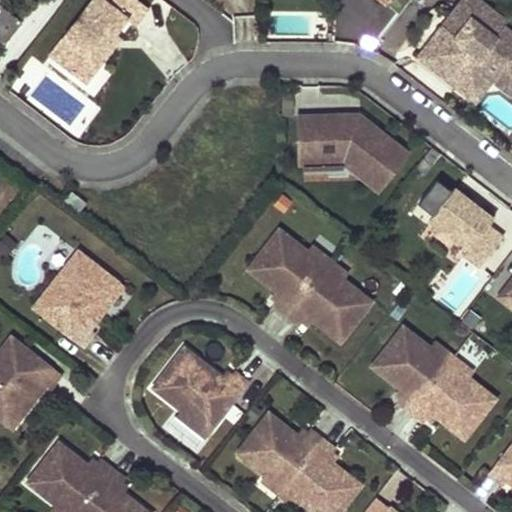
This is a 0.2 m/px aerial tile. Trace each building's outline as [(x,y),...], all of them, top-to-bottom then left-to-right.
[(97,65),(118,37),(129,23),(137,29),(151,12),(135,0),(108,0),(106,3),(101,0),(98,0),(66,42),(78,52),(64,69),(87,88),(102,69),(97,65)] [(511,34),(501,26),(500,17),(476,0),(459,0),(448,15),(462,26),(453,37),(439,27),(416,57),(463,93),(480,72),(489,79),(501,64),(511,71),(511,34)] [(20,26),(0,10),(0,50),(0,51),(20,26)] [(448,15),(439,27),(453,37),(462,26),(448,15)] [(118,37),(97,65),(102,69),(123,41),(118,37)] [(64,69),(78,52),(66,42),(52,60),(64,69)] [(501,64),(489,79),(510,95),(511,92),(511,71),(501,64)] [(480,72),(463,93),(473,101),(489,79),(480,72)] [(404,155),(357,114),(295,114),(295,162),(338,162),(373,192),(404,155)] [(486,229),(491,222),(450,191),(427,221),(467,252),(462,257),(478,269),(501,240),(486,229)] [(72,192),(66,201),(80,212),(87,204),(72,192)] [(311,320),(339,341),(369,302),(341,280),(324,266),(306,252),(278,231),(247,270),(275,292),(280,296),(275,301),(273,305),(286,315),(299,325),(301,322),(306,316),(311,320)] [(306,252),(324,266),(328,261),(310,247),(306,252)] [(117,282),(78,251),(34,307),(83,345),(93,332),(89,329),(84,325),(117,282)] [(346,275),(328,261),(324,266),(341,280),(346,275)] [(511,279),(499,297),(511,307),(511,279)] [(84,325),(89,329),(123,286),(117,282),(84,325)] [(280,296),(275,292),(270,297),(275,301),(280,296)] [(306,326),(311,320),(306,316),(301,322),(306,326)] [(435,417),(463,438),(494,399),(466,377),(448,363),(430,349),(402,328),(371,367),(399,388),(404,392),(399,398),(397,402),(410,412),(423,422),(426,419),(430,413),(435,417)] [(11,337),(0,350),(0,419),(6,424),(39,381),(45,386),(49,389),(59,375),(11,337)] [(430,349),(448,363),(452,358),(434,344),(430,349)] [(185,349),(154,388),(182,410),(210,432),(247,383),(234,373),(232,376),(227,382),(222,378),(185,349)] [(470,371),(452,358),(448,363),(466,377),(470,371)] [(226,372),(222,378),(227,382),(232,376),(226,372)] [(39,381),(6,424),(12,428),(45,386),(39,381)] [(404,392),(399,388),(394,394),(399,398),(404,392)] [(205,437),(210,432),(182,410),(178,416),(205,437)] [(431,423),(435,417),(430,413),(426,419),(431,423)] [(312,511),(339,511),(360,486),(333,464),(328,460),(332,454),(335,451),(322,441),(309,431),(306,434),(302,440),(296,436),(269,414),(238,454),(266,476),(284,490),(302,503),(312,511)] [(301,430),(296,436),(302,440),(306,434),(301,430)] [(86,466),(59,444),(28,483),(56,505),(64,511),(145,511),(123,494),(117,490),(122,484),(125,481),(111,471),(98,460),(96,464),(91,470),(86,466)] [(511,476),(511,446),(490,474),(504,485),(507,481),(511,475),(511,476)] [(328,460),(333,464),(337,458),(332,454),(328,460)] [(91,460),(86,466),(91,470),(96,464),(91,460)] [(279,495),(284,490),(266,476),(262,481),(279,495)] [(117,490),(123,494),(127,488),(122,484),(117,490)] [(284,490),(279,495),(297,509),(302,503),(284,490)]
